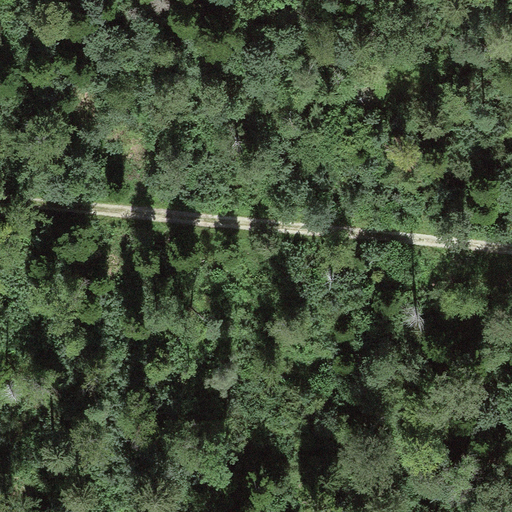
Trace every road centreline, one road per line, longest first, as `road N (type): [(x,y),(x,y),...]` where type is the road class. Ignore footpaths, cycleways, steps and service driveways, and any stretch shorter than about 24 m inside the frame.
road 1 (track): [(511,250),(0,210)]
road 2 (track): [(511,22),(342,95)]
